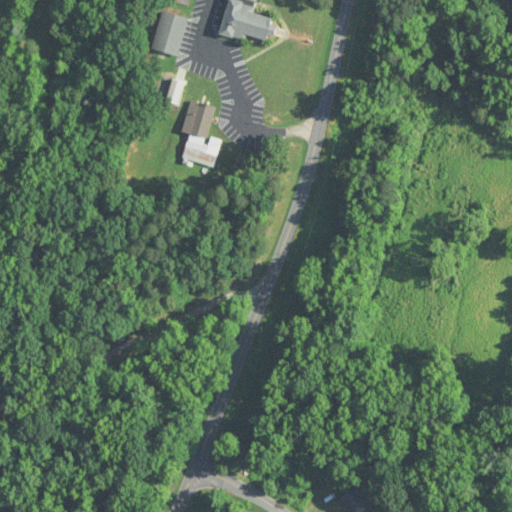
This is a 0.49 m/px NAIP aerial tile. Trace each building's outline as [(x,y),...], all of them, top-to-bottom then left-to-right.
[(228,2),(219,33),(245,40),(247,34),(271,41),(279,16),(228,2)] [(189,17),(163,11),(153,49),(180,56),(189,17)] [(218,108),(193,100),(183,130),(207,139),(218,108)] [(213,168),(223,143),(211,139),(209,146),(190,138),(183,156),(213,168)] [(342,500),(358,511),(369,511),(376,503),(352,486),(342,500)]
